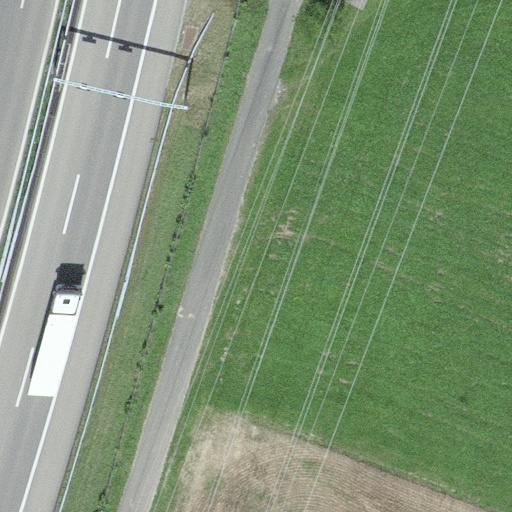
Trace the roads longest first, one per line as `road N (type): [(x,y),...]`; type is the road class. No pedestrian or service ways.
road 1 (track): [(134,511),(288,0)]
road 2 (motorway): [(0,472),(122,0)]
